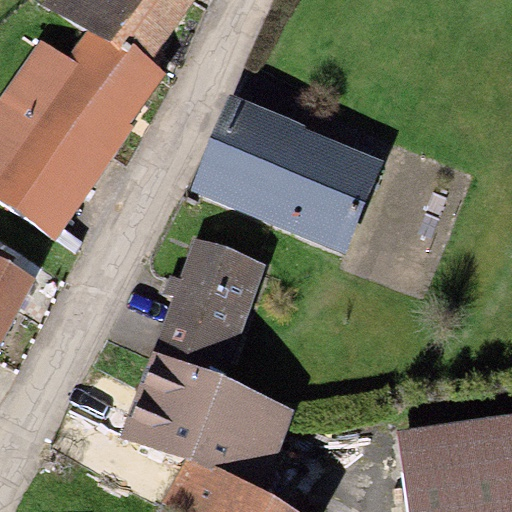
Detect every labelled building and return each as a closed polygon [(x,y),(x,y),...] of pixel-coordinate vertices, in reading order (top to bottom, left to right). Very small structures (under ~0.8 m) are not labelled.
[(202,19),(174,0),(59,0),(48,17),(96,51),(152,86),(202,19)] [(174,0),(202,19),(214,0),(174,0)] [(152,86),(96,51),(76,81),(49,65),(0,142),(0,222),(46,252),(152,86)] [(369,183),(211,118),(182,187),(340,252),(369,183)] [(191,251),(118,429),(251,483),(284,403),(224,379),(265,281),(191,251)] [(0,285),(6,289),(16,271),(0,262),(0,285)] [(0,285),(0,365),(35,306),(6,289),(0,285)] [(511,511),(511,417),(392,434),(403,511),(511,511)] [(262,511),(184,465),(164,498),(187,511),(262,511)]
